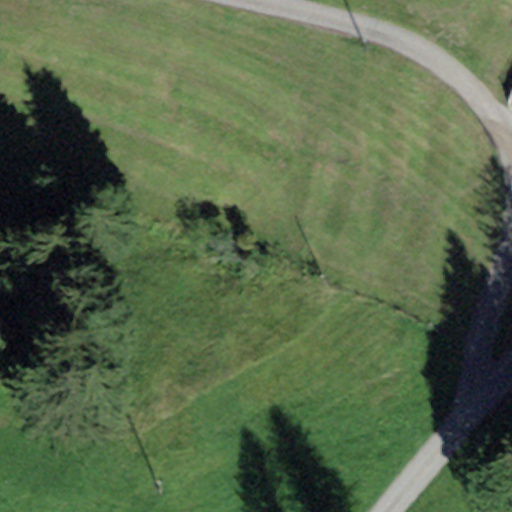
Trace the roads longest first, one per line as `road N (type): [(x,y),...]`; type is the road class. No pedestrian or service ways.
road 1 (track): [(219,0),(368,37),(450,74),(498,133),(511,246)]
road 2 (unclassified): [(511,327),(383,511)]
